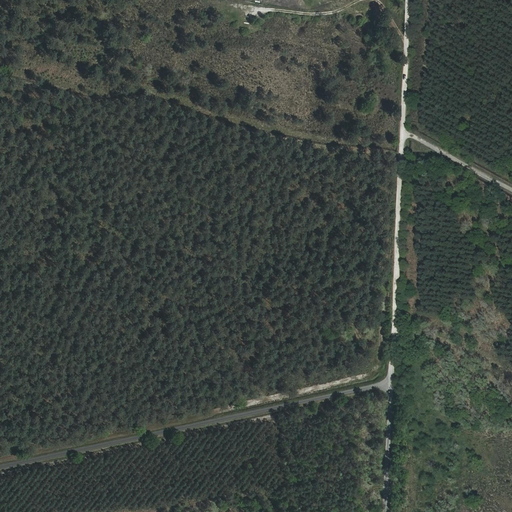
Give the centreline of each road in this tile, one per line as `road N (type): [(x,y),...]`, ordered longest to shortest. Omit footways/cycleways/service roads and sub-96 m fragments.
road 1 (track): [(0,72),(104,96),(141,87),(354,145),(400,143)]
road 2 (unclassified): [(387,382),(0,465)]
road 3 (track): [(387,382),(408,0)]
road 4 (residential): [(383,511),(387,382)]
road 5 (track): [(401,127),(511,186)]
